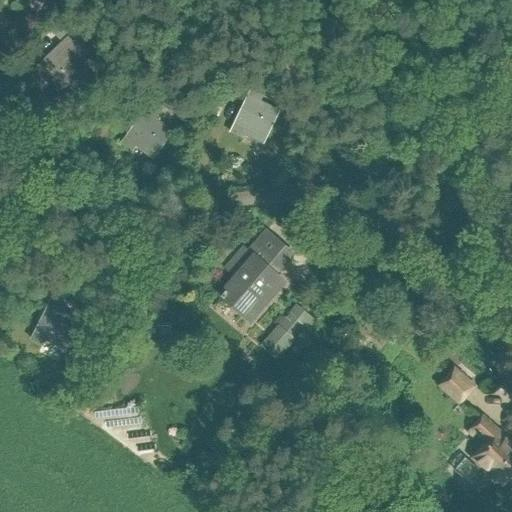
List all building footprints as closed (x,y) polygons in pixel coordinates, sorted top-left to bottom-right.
[(52,33),(59,40),(69,31),(62,23),(52,33)] [(60,49),(33,75),(41,83),(45,79),(60,95),(83,73),(74,64),(80,57),(74,51),(76,48),(69,40),(60,49)] [(230,75),(238,79),(244,67),(237,63),(230,75)] [(252,91),(236,127),(232,134),(242,139),(246,131),(266,140),(279,111),(261,103),(263,97),(252,91)] [(153,157),(171,132),(155,120),(163,108),(151,101),(122,142),(133,150),(137,145),(153,157)] [(252,323),(284,286),(269,272),(287,250),(268,234),(249,256),(258,263),(226,300),(252,323)] [(43,345),(46,340),(65,350),(80,322),(81,319),(62,310),(65,303),(52,296),(31,339),(43,345)] [(117,318),(133,314),(129,299),(113,303),(117,318)] [(297,308),(264,347),(278,359),(311,320),(297,308)] [(157,327),(168,327),(168,316),(156,316),(157,327)] [(460,404),(475,388),(455,368),(439,385),(460,404)] [(490,445),(477,459),(505,485),(511,477),(511,444),(484,418),(473,430),(490,445)]
